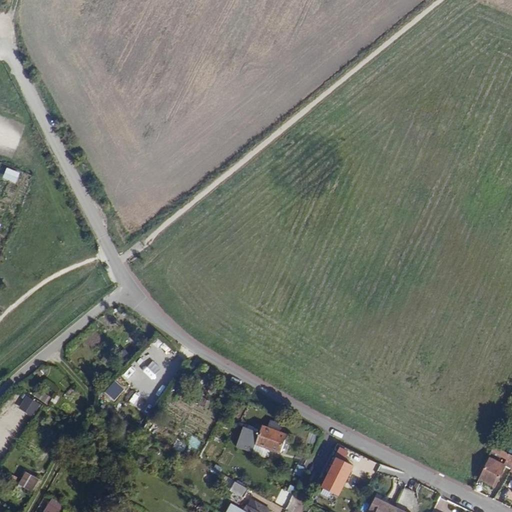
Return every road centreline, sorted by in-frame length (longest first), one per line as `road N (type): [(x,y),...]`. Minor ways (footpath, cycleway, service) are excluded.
road 1 (residential): [(495,511),(287,407),(198,351),(126,285)]
road 2 (track): [(115,263),(438,0)]
road 3 (unclassified): [(5,41),(126,285)]
road 4 (residential): [(126,285),(0,394)]
